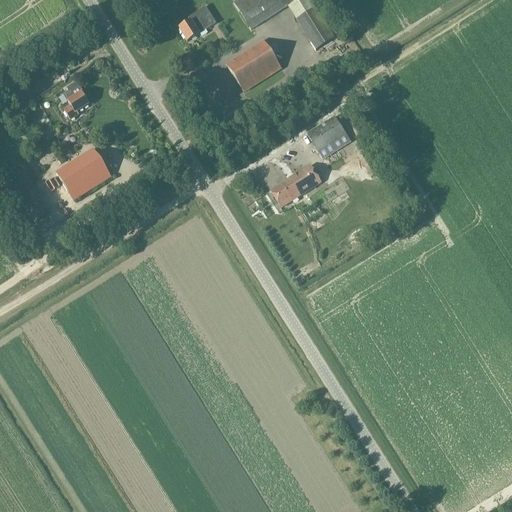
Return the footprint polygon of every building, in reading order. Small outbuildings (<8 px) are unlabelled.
[(250,31),(298,0),(238,0),(233,3),(250,31)] [(178,29),(187,42),(199,35),(198,33),(205,29),(206,31),(216,24),(205,7),(188,18),(190,21),(178,29)] [(315,51),(334,39),(316,8),(296,20),(315,51)] [(243,93),(280,70),(263,42),(226,65),(243,93)] [(70,106),(63,110),(69,121),(78,116),(77,113),(89,106),(82,94),(84,93),(77,82),(67,89),(68,91),(63,94),(70,106)] [(17,101),(24,98),(20,91),(13,94),(17,101)] [(334,117),(306,135),(323,160),(327,167),(341,158),(337,151),(350,142),(334,117)] [(107,146),(113,142),(108,134),(101,138),(107,146)] [(73,201),(110,178),(93,150),(56,174),(73,201)] [(370,178),(380,172),(367,151),(357,157),(370,178)] [(281,208),(321,183),(310,166),(270,192),(281,208)] [(43,181),(51,176),(49,173),(41,178),(43,181)] [(33,224),(49,214),(24,174),(8,184),(33,224)]
